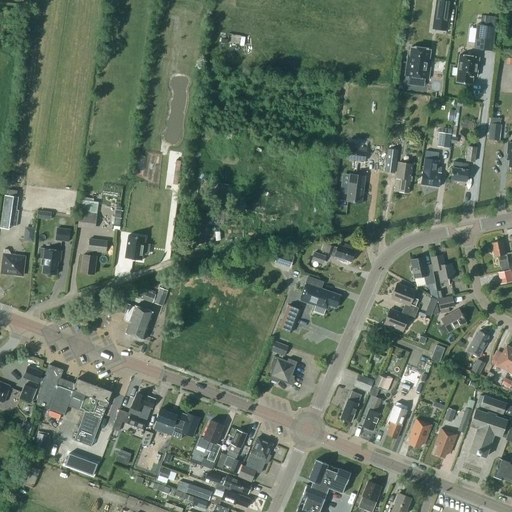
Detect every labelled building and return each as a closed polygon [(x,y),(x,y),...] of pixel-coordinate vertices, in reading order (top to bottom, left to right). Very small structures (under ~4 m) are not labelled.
[(435,0),(432,29),(447,31),(451,0),(435,0)] [(486,15),(484,25),(495,27),(496,17),(486,15)] [(477,24),(474,49),(493,50),(495,27),(484,25),(477,24)] [(411,46),(410,56),(409,62),(407,62),(405,76),(429,79),(431,59),(429,59),(431,49),(411,46)] [(473,76),(476,77),(479,57),(460,55),(458,68),(453,67),(452,75),(457,76),(456,82),(472,84),(473,76)] [(488,139),(500,141),(502,124),(500,124),(501,118),(491,117),(490,123),(488,139)] [(437,146),(449,148),(451,134),(439,132),(437,146)] [(467,161),(474,162),(476,148),(469,147),(467,161)] [(345,158),(365,161),(366,151),(347,148),(345,158)] [(384,171),(395,173),(398,150),(388,148),(384,171)] [(441,174),(442,168),(439,167),(440,162),(436,161),(437,160),(429,159),(429,160),(426,160),(422,185),(439,187),(441,174)] [(402,179),(400,192),(409,193),(411,181),(412,181),(413,177),(412,177),(413,163),(398,161),(395,178),(402,179)] [(451,180),(466,182),(468,170),(467,170),(468,164),(454,162),(451,180)] [(346,201),(362,203),(366,175),(349,173),(346,201)] [(5,195),(0,228),(9,229),(9,225),(17,226),(19,210),(17,210),(18,197),(17,197),(8,195),(5,195)] [(80,211),(78,225),(95,228),(97,214),(80,211)] [(194,223),(193,231),(195,231),(193,242),(203,243),(206,225),(207,220),(216,221),(217,214),(200,212),(199,219),(198,219),(197,224),(194,223)] [(34,240),(34,226),(24,226),(23,240),(34,240)] [(55,240),(68,242),(70,229),(56,227),(55,240)] [(128,235),(125,258),(142,260),(145,237),(128,235)] [(106,252),(107,241),(89,239),(88,250),(88,255),(83,254),(82,262),(84,262),(82,272),(92,274),(95,251),(106,252)] [(501,241),(491,243),(495,257),(498,256),(501,268),(509,266),(505,250),(503,251),(501,241)] [(356,247),(345,243),(344,246),(338,244),(337,247),(329,244),(326,244),(326,246),(328,246),(326,252),(332,254),(332,252),(335,253),(334,257),(344,261),(345,259),(351,261),(356,247)] [(39,248),(37,258),(42,258),(42,264),(44,264),(43,273),(56,274),(58,260),(60,261),(61,251),(44,248),(39,248)] [(4,249),(2,273),(14,273),(14,275),(22,276),(24,257),(11,256),(8,249),(4,249)] [(290,267),(294,256),(278,251),(275,262),(290,267)] [(326,256),(314,252),(311,260),(323,264),(326,256)] [(454,278),(451,263),(444,265),(442,255),(431,257),(433,271),(438,270),(440,281),(454,278)] [(435,283),(432,269),(426,270),(423,257),(411,260),(415,279),(424,277),(425,285),(435,283)] [(509,270),(509,266),(501,268),(502,272),(498,272),(500,284),(511,281),(511,278),(510,270),(509,270)] [(323,282),(308,276),(300,300),(315,305),(327,309),(328,305),(336,307),(340,295),(321,288),(323,282)] [(405,302),(403,309),(416,314),(418,307),(410,304),(415,291),(396,284),(391,297),(405,302)] [(166,296),(168,290),(160,287),(158,293),(166,296)] [(437,298),(438,298),(436,289),(430,291),(430,294),(437,298)] [(142,298),(153,302),(156,294),(144,290),(142,298)] [(455,307),(453,296),(438,299),(441,313),(449,312),(449,308),(455,307)] [(141,308),(135,306),(135,307),(130,306),(130,305),(115,300),(112,309),(126,314),(124,318),(125,320),(130,322),(126,332),(144,339),(153,312),(146,309),(147,306),(142,305),(141,308)] [(280,327),(292,332),(301,309),(288,305),(280,327)] [(431,316),(434,307),(428,305),(425,314),(427,314),(431,316)] [(414,320),(416,314),(403,309),(401,313),(390,309),(385,323),(404,330),(408,317),(414,320)] [(458,309),(441,318),(448,332),(466,322),(458,309)] [(487,340),(486,339),(488,336),(479,331),(477,334),(476,334),(467,351),(478,357),(487,340)] [(288,345),(275,340),(271,350),(284,355),(288,345)] [(439,362),(444,348),(436,345),(431,359),(439,362)] [(495,365),(508,372),(511,363),(511,348),(506,345),(495,365)] [(275,355),(271,365),(273,366),(268,378),(277,382),(278,380),(291,385),(295,376),(292,375),(297,361),(288,358),(287,360),(275,355)] [(471,370),(479,374),(484,363),(477,359),(471,370)] [(74,440),(91,446),(107,403),(108,403),(112,391),(111,391),(78,379),(78,378),(77,378),(75,384),(60,378),(63,370),(49,364),(39,391),(37,404),(65,415),(68,405),(85,411),(74,440)] [(24,377),(39,383),(43,372),(28,366),(24,377)] [(456,380),(466,384),(469,377),(459,373),(456,380)] [(373,380),(358,374),(354,385),(369,391),(373,380)] [(383,388),(387,378),(381,375),(377,385),(383,388)] [(504,378),(501,384),(509,388),(511,381),(504,378)] [(0,400),(4,402),(10,385),(0,381),(0,400)] [(36,389),(25,384),(20,397),(31,402),(36,389)] [(358,403),(361,395),(352,391),(348,400),(348,399),(340,417),(351,421),(358,403)] [(146,396),(146,395),(138,392),(135,400),(134,400),(132,407),(131,407),(129,413),(120,409),(113,428),(118,430),(122,421),(136,426),(143,429),(151,407),(152,408),(155,399),(146,396)] [(506,403),(484,395),(479,410),(476,409),(470,425),(478,428),(470,450),(486,456),(494,434),(507,438),(506,439),(511,441),(511,406),(505,404),(506,403)] [(374,396),(362,425),(373,430),(380,413),(375,411),(380,399),(374,396)] [(448,407),(444,419),(451,422),(456,410),(448,407)] [(157,420),(154,429),(172,435),(172,436),(181,439),(183,433),(193,436),(199,417),(188,413),(187,414),(186,419),(179,416),(179,415),(169,412),(160,408),(156,420),(157,420)] [(466,408),(462,419),(468,421),(472,410),(466,408)] [(389,424),(390,425),(386,434),(396,438),(401,424),(397,423),(402,412),(395,409),(389,424)] [(410,434),(413,435),(410,444),(419,447),(422,440),(425,442),(432,425),(416,418),(410,434)] [(224,425),(218,423),(211,419),(203,437),(201,436),(197,446),(206,449),(211,451),(207,459),(204,457),(201,465),(213,469),(215,462),(214,462),(221,445),(217,443),(224,425)] [(446,450),(450,451),(456,434),(441,428),(435,443),(438,445),(435,453),(444,457),(446,450)] [(236,459),(240,447),(241,448),(244,441),(243,440),(246,433),(238,429),(235,437),(234,437),(231,444),(226,455),(228,455),(224,464),(231,467),(230,469),(237,472),(241,461),(236,459)] [(141,443),(148,446),(153,433),(145,431),(141,443)] [(50,436),(40,433),(35,453),(46,456),(50,436)] [(260,473),(264,462),(267,463),(270,456),(268,455),(272,443),(258,437),(249,457),(250,457),(246,466),(243,465),(238,476),(251,481),(255,471),(260,473)] [(118,452),(114,460),(126,464),(130,456),(118,452)] [(93,475),(98,463),(69,453),(65,465),(93,475)] [(222,453),(216,466),(222,468),(224,464),(228,455),(226,455),(222,453)] [(511,457),(510,462),(500,458),(493,477),(502,480),(503,478),(511,481),(511,457)] [(175,461),(164,458),(162,465),(173,468),(175,461)] [(298,506),(295,511),(319,511),(329,488),(335,490),(343,493),(351,473),(338,468),(338,469),(339,469),(337,472),(326,468),(327,464),(328,465),(328,464),(316,459),(316,460),(309,479),(308,479),(308,480),(313,482),(311,486),(309,485),(307,485),(307,484),(302,496),(302,497),(303,496),(306,497),(302,509),(298,507),(299,507),(298,506)] [(168,479),(171,470),(161,467),(159,475),(168,479)] [(209,471),(207,478),(208,479),(217,482),(234,488),(248,494),(251,484),(227,475),(225,480),(220,478),(221,476),(209,471)] [(137,476),(135,482),(141,484),(143,478),(137,476)] [(368,481),(358,507),(364,509),(363,511),(372,511),(380,493),(379,493),(381,485),(368,481)] [(154,482),(152,488),(168,493),(170,487),(154,482)] [(217,482),(215,488),(216,489),(224,492),(222,498),(230,500),(229,502),(235,504),(236,503),(247,507),(250,498),(233,492),(234,488),(217,482)] [(211,491),(190,484),(187,491),(209,499),(211,491)] [(405,511),(411,497),(399,493),(392,509),(390,509),(388,511),(405,511)] [(205,509),(207,502),(194,497),(191,504),(205,509)] [(180,511),(181,511),(183,508),(166,502),(164,506),(180,511)]
